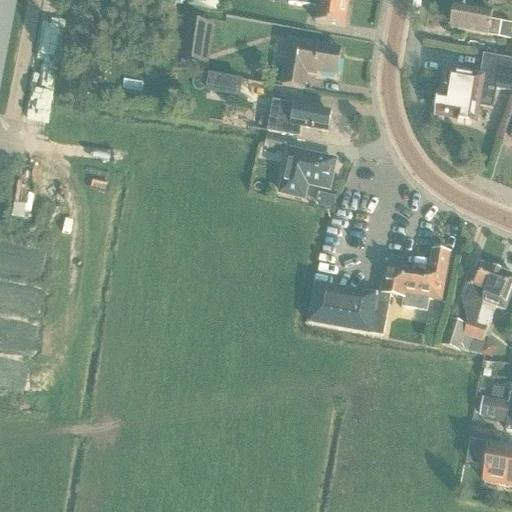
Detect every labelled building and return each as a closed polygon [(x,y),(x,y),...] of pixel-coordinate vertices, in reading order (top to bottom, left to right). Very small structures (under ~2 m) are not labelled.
[(0,0),(0,68),(12,0),(0,0)] [(186,0),(185,8),(216,13),(218,0),(186,0)] [(345,28),(349,2),(339,0),(288,0),(288,4),(302,6),(317,8),(315,23),(345,28)] [(511,39),(511,24),(501,23),(491,22),(492,14),(456,7),(452,31),(499,39),(511,41),(511,39)] [(337,77),(341,52),(321,49),(321,46),(289,41),(282,87),(304,90),(306,75),(317,76),(317,74),(337,77)] [(481,80),(476,79),(447,75),(443,99),(440,98),(439,102),(436,104),(435,110),(437,113),(437,117),(456,120),(474,123),(477,108),(495,110),(498,92),(511,93),(511,61),(485,57),(481,80)] [(94,83),(96,66),(79,64),(74,94),(90,97),(92,83),(94,83)] [(208,79),(205,98),(240,103),(243,85),(208,79)] [(331,113),(281,104),(273,103),(268,133),(299,139),(301,129),(328,134),(331,113)] [(288,139),(268,135),(265,148),(285,152),(288,139)] [(328,190),(335,162),(290,153),(281,195),(303,200),(307,185),(328,190)] [(348,215),(357,218),(363,203),(353,199),(348,215)] [(391,296),(405,299),(403,309),(409,310),(427,313),(429,300),(442,302),(450,255),(432,252),(429,271),(386,264),(381,295),(316,284),(309,324),(384,337),(391,296)] [(461,350),(466,351),(493,271),(478,266),(470,287),(466,285),(461,298),(466,323),(468,324),(468,326),(450,320),(441,345),(460,352),(461,350)] [(511,278),(493,271),(466,351),(479,355),(488,330),(496,308),(505,311),(506,311),(511,293),(511,278)] [(505,391),(494,389),(493,398),(503,400),(505,391)] [(485,400),(481,417),(498,420),(497,423),(506,425),(505,432),(511,433),(511,405),(508,405),(508,404),(485,400)] [(472,429),(470,439),(499,444),(501,434),(472,429)] [(511,449),(491,446),(484,483),(511,488),(511,449)]
